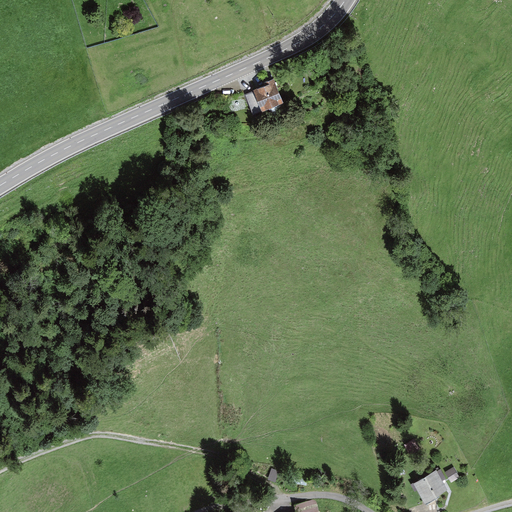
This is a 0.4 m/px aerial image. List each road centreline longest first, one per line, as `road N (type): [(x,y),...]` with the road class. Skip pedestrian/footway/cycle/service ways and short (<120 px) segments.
road 1 (secondary): [(0,186),(298,43),(347,0)]
road 2 (track): [(279,501),(253,471),(224,457),(93,434),(0,468)]
